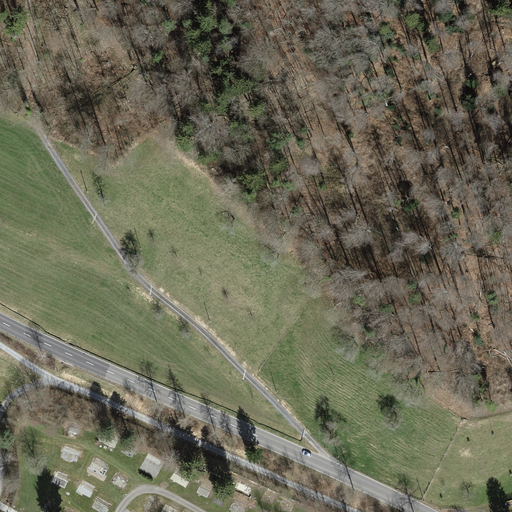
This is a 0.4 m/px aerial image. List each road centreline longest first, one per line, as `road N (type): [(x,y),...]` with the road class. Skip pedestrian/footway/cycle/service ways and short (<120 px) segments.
road 1 (track): [(28,0),(37,127),(133,271),(321,449),(327,466)]
road 2 (secondary): [(0,320),(422,511)]
road 3 (track): [(354,511),(49,377)]
